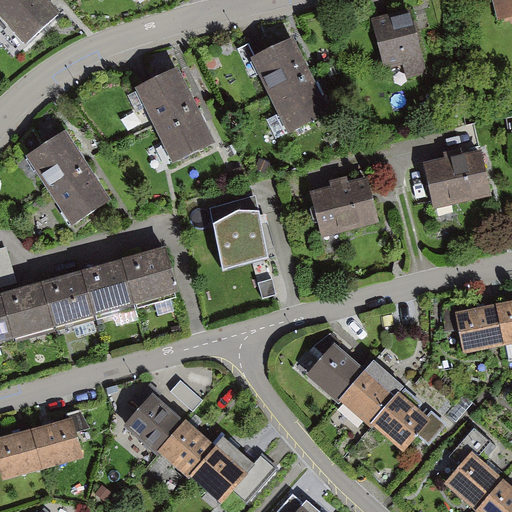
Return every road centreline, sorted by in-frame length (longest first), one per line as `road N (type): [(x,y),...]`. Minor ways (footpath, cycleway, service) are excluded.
road 1 (residential): [(239,339),(386,288),(511,263)]
road 2 (residential): [(219,8),(112,38),(54,68),(0,120)]
road 3 (residential): [(0,401),(239,339)]
road 4 (residential): [(376,511),(316,456),(239,339)]
